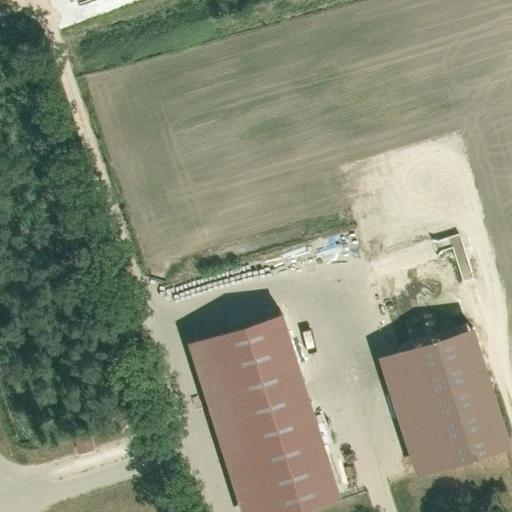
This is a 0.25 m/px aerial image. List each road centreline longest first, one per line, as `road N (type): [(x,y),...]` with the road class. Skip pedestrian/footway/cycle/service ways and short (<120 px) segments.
road 1 (unknown): [(297,302),(376,511)]
road 2 (unknown): [(25,511),(194,445)]
